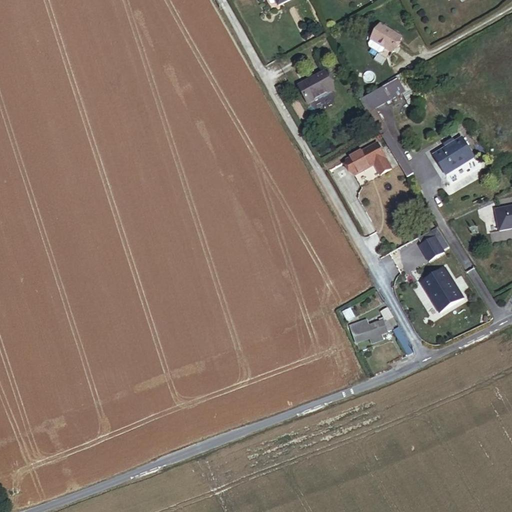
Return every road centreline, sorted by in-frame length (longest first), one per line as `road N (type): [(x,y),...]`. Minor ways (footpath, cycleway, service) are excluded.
road 1 (unclassified): [(424,358),(338,400),(40,511)]
road 2 (residential): [(223,0),(424,358)]
